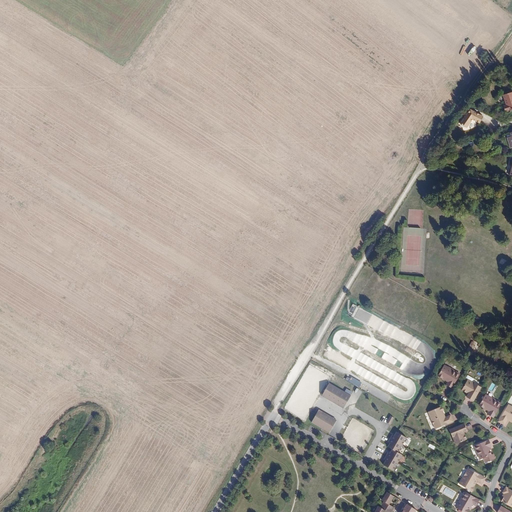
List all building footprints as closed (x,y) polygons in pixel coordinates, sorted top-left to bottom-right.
[(511,109),(511,92),(503,95),(506,105),(504,106),(505,112),(511,109)] [(482,118),(470,109),(460,123),(461,124),(461,126),(464,127),(465,127),(466,127),(472,120),(478,124),(482,118)] [(369,318),(371,312),(352,305),(347,316),(368,324),(370,319),(369,318)] [(353,342),(363,347),(367,337),(357,333),(353,342)] [(343,344),(340,349),(344,350),(343,352),(352,356),(355,350),(343,344)] [(358,360),(364,364),(368,357),(362,353),(358,360)] [(365,376),(368,370),(356,365),(353,371),(365,376)] [(448,385),(454,388),(462,375),(455,371),(455,370),(450,367),(450,368),(446,366),(440,376),(450,382),(448,385)] [(348,376),(345,381),(360,387),(362,382),(348,376)] [(475,401),(483,388),(469,380),(463,390),(469,394),(469,392),(471,393),(468,397),(475,401)] [(351,396),(329,384),(321,397),(343,409),(351,396)] [(489,415),(495,418),(503,404),(496,400),(491,397),(487,395),(481,406),(491,411),(489,415)] [(511,406),(510,405),(500,422),(506,425),(509,419),(511,420),(511,421),(511,406)] [(430,413),(437,429),(455,422),(452,415),(446,418),(445,416),(446,416),(444,412),(445,411),(444,407),(430,413)] [(337,420),(318,410),(311,423),(329,434),(337,420)] [(466,424),(451,430),(457,444),(468,440),(466,434),(465,435),(464,433),(469,431),(466,424)] [(407,438),(396,432),(387,448),(392,450),(398,453),(407,438)] [(476,446),(481,460),(485,458),(487,463),(495,460),(491,451),(492,450),(490,448),(493,447),(490,440),(476,446)] [(393,472),(402,456),(398,453),(392,450),(383,465),(393,472)] [(470,469),(461,484),(474,492),(476,488),(475,487),(477,483),(476,483),(477,481),(483,484),(487,478),(470,469)] [(511,489),(507,487),(504,493),(506,494),(505,497),(503,502),(511,506),(511,489)] [(480,500),(467,492),(463,499),(462,499),(459,504),(460,504),(457,508),(463,511),(469,511),(474,504),(477,506),(480,500)] [(390,505),(395,497),(389,493),(384,501),(385,502),(384,505),(394,511),(395,509),(396,508),(390,505)]
